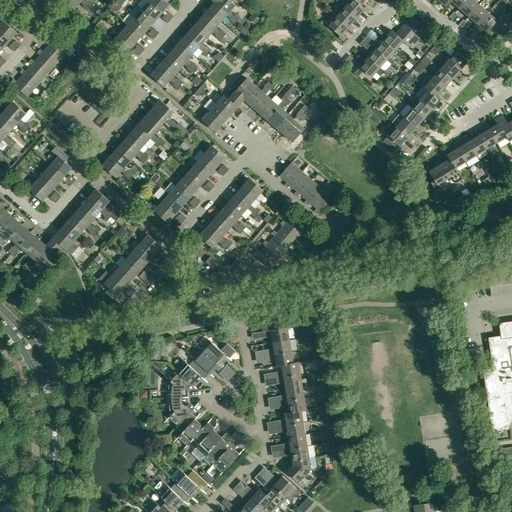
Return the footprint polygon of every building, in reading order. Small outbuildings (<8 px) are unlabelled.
[(81,0),(65,0),(74,8),(80,2),(83,5),(83,7),(88,11),(90,8),(81,0)] [(164,0),(149,0),(149,1),(162,12),(170,4),(164,0)] [(229,13),(237,21),(240,18),(235,14),(233,14),(230,11),(236,5),(230,0),(212,0),(215,2),(215,1),(229,13)] [(361,5),(355,0),(351,0),(345,7),(357,17),(358,16),(363,10),(365,8),(364,8),(361,5)] [(450,0),(459,8),(466,0),(450,0)] [(473,0),(466,0),(459,8),(468,16),(478,5),(473,0)] [(155,21),(162,12),(149,1),(142,9),(155,21)] [(221,21),(226,15),(229,18),(230,20),(234,24),(237,21),(229,13),(215,1),(215,2),(208,10),(221,21)] [(478,5),(468,16),(477,24),(487,13),(478,5)] [(345,7),(337,16),(348,26),(347,28),(351,32),(354,29),(350,25),(355,19),(357,17),(345,7)] [(142,9),(135,17),(148,29),(155,21),(142,9)] [(208,10),(201,18),(214,29),(223,37),(226,34),(221,30),(219,30),(216,27),(221,21),(208,10)] [(454,12),(450,17),(453,20),(458,15),(454,12)] [(490,28),(497,21),(487,13),(477,24),(486,32),(490,28)] [(500,36),(511,23),(508,20),(510,18),(503,13),(497,21),(490,28),(498,36),(495,40),(498,43),(502,38),(500,36)] [(348,26),(337,16),(329,26),(340,36),(339,37),(343,41),(346,38),(342,34),(347,28),(348,26)] [(412,16),(404,25),(417,37),(420,34),(422,36),(427,29),(412,16)] [(148,29),(135,17),(127,25),(141,37),(148,29)] [(227,41),(223,37),(214,29),(201,18),(194,26),(207,38),(212,32),(215,35),(215,37),(220,41),(224,44),(227,41)] [(463,20),(459,25),(462,28),(467,23),(463,20)] [(0,24),(0,32),(9,41),(17,33),(3,21),(0,24)] [(127,25),(120,34),(134,45),(141,37),(127,25)] [(404,25),(396,34),(403,41),(409,46),(412,43),(414,45),(419,38),(417,37),(404,25)] [(200,46),(209,54),(212,50),(207,46),(205,46),(202,43),(207,38),(194,26),(186,34),(200,46)] [(472,28),(468,33),(471,36),(476,31),(472,28)] [(403,41),(396,34),(392,31),(384,40),(395,50),(403,41)] [(0,32),(0,47),(2,49),(9,41),(0,32)] [(126,54),(134,45),(120,34),(113,42),(126,54)] [(186,34),(179,42),(192,54),(198,48),(201,51),(201,53),(206,57),(209,54),(200,46),(186,34)] [(46,42),(49,45),(62,57),(71,46),(58,35),(51,42),(49,40),(46,42)] [(368,58),(379,68),(388,59),(376,49),(374,50),(369,46),(371,43),(366,39),(361,44),(372,53),(368,58)] [(395,50),(384,40),(376,49),(388,59),(395,50)] [(185,62),(194,70),(197,66),(193,62),(191,62),(187,60),(192,54),(179,42),(172,51),(185,62)] [(53,67),(62,57),(49,45),(43,52),(40,49),(37,52),(40,55),(53,67)] [(172,51),(165,59),(178,70),(183,64),(187,67),(187,69),(191,73),(194,70),(185,62),(172,51)] [(456,51),(448,60),(460,70),(468,61),(456,51)] [(85,65),(92,57),(87,52),(79,61),(85,65)] [(45,77),(53,67),(40,55),(34,62),(31,59),(29,62),(31,65),(45,77)] [(379,68),(368,58),(361,65),(355,59),(348,68),(359,77),(364,72),(371,77),(379,68)] [(165,59),(157,67),(171,79),(180,86),(183,83),(178,79),(176,79),(173,76),(178,70),(165,59)] [(448,60),(440,69),(452,79),(460,70),(448,60)] [(36,87),(45,77),(31,65),(25,72),(22,69),(20,72),(23,75),(36,87)] [(177,89),(180,86),(171,79),(157,67),(151,75),(164,87),(169,80),(172,83),(172,85),(177,89)] [(452,79),(440,69),(433,78),(444,88),(452,79)] [(14,85),(27,97),(36,87),(23,75),(17,82),(14,79),(11,83),(14,85)] [(244,99),(255,85),(247,78),(235,91),(232,95),(241,103),(244,99)] [(433,78),(425,87),(428,90),(436,97),(444,88),(433,78)] [(244,99),(252,106),(264,92),(271,84),(268,81),(264,85),(264,87),(261,90),(255,85),(244,99)] [(275,87),(271,84),(264,92),(252,106),(260,113),(272,100),(266,94),(268,91),(271,91),(275,87)] [(428,90),(420,99),(432,109),(440,100),(436,97),(428,90)] [(240,104),(241,103),(232,95),(231,96),(228,99),(224,95),(217,103),(230,115),(237,107),(240,104)] [(277,105),(272,100),(260,113),(268,120),(276,111),(280,107),(288,98),(284,95),(280,99),(280,102),(277,105)] [(411,101),(415,105),(412,108),(424,118),(432,109),(420,99),(416,95),(411,101)] [(268,120),(276,128),(285,118),(288,114),(282,109),(285,106),(287,106),(291,101),(288,98),(280,107),(276,111),(268,120)] [(160,100),(153,108),(162,116),(166,120),(175,127),(177,124),(173,120),(171,120),(168,118),(173,111),(169,108),(160,100)] [(13,102),(5,110),(19,122),(27,129),(30,126),(26,122),(23,122),(20,120),(26,113),(13,102)] [(217,103),(210,111),(223,123),(230,115),(217,103)] [(153,108),(146,116),(155,125),(159,128),(164,122),(167,125),(167,127),(172,131),(175,127),(166,120),(162,116),(153,108)] [(412,108),(404,117),(416,127),(424,118),(412,108)] [(19,122),(5,110),(0,115),(0,119),(12,130),(17,124),(20,127),(20,129),(24,133),(27,129),(19,122)] [(276,128),(285,135),(293,125),(296,121),(304,113),(300,110),(296,114),(296,116),(294,119),(288,114),(285,118),(276,128)] [(377,113),(373,110),(371,113),(369,115),(372,118),(377,113)] [(223,123),(210,111),(202,120),(215,132),(223,123)] [(307,115),(304,113),(296,121),(293,125),(285,135),(293,142),(301,133),(305,129),(298,123),(301,120),(303,120),(307,115)] [(400,113),(392,122),(412,140),(413,138),(409,135),(416,127),(404,117),(400,113)] [(502,115),(494,120),(497,125),(499,124),(507,137),(506,137),(509,141),(511,139),(511,122),(511,121),(508,124),(502,115)] [(152,136),(160,144),(163,141),(159,137),(156,137),(154,134),(159,128),(155,125),(146,116),(138,124),(148,133),(152,136)] [(0,119),(0,134),(4,138),(13,146),(16,142),(11,138),(9,138),(6,136),(12,130),(0,119)] [(412,140),(392,122),(385,130),(390,134),(384,141),(395,151),(398,147),(402,151),(405,147),(401,144),(406,138),(410,142),(412,140)] [(150,138),(153,141),(153,143),(157,147),(160,144),(152,136),(148,133),(138,124),(131,133),(145,144),(150,138)] [(488,124),(484,126),(486,131),(488,130),(496,143),(506,137),(507,137),(499,124),(497,125),(490,129),(488,124)] [(477,130),(474,133),(476,137),(478,136),(486,149),(496,143),(488,130),(486,131),(480,135),(477,130)] [(137,153),(146,160),(149,157),(145,153),(142,153),(139,150),(145,144),(131,133),(124,141),(137,153)] [(4,138),(0,134),(0,143),(2,140),(5,143),(6,145),(10,149),(13,146),(4,138)] [(467,136),(463,139),(466,144),(468,142),(476,155),(486,149),(478,136),(476,137),(470,141),(467,136)] [(124,141),(117,149),(130,161),(136,155),(139,157),(139,160),(143,164),(146,160),(137,153),(124,141)] [(184,142),(180,146),(186,152),(190,147),(184,142)] [(457,143),(453,145),(456,150),(458,149),(466,162),(476,155),(468,142),(466,144),(459,148),(457,143)] [(212,145),(205,154),(218,165),(225,157),(212,145)] [(117,149),(110,157),(123,169),(132,177),(135,173),(130,169),(128,169),(125,167),(130,161),(117,149)] [(446,149),(443,151),(445,156),(447,155),(450,159),(455,168),(456,168),(466,162),(458,149),(456,150),(449,154),(446,149)] [(218,165),(205,154),(198,162),(211,173),(218,165)] [(58,156),(51,164),(64,176),(72,168),(58,156)] [(123,169),(110,157),(102,166),(116,177),(121,171),(124,174),(124,176),(129,180),(132,177),(123,169)] [(428,166),(425,168),(428,173),(429,172),(434,181),(431,183),(436,191),(442,188),(439,184),(451,176),(456,183),(463,179),(456,168),(455,168),(450,159),(442,164),(439,159),(435,162),(438,166),(431,170),(428,166)] [(198,162),(190,170),(204,182),(211,173),(198,162)] [(285,185),(288,188),(290,185),(302,172),(291,162),(280,176),(287,182),(285,185)] [(51,164),(44,172),(57,184),(64,176),(51,164)] [(204,182),(190,170),(183,178),(196,190),(204,182)] [(50,192),(57,184),(44,172),(37,181),(50,192)] [(312,180),(302,172),(290,185),(297,191),(294,194),(297,196),(300,194),(312,180)] [(183,178),(176,186),(189,198),(196,190),(183,178)] [(250,178),(242,187),(256,198),(263,190),(250,178)] [(322,189),(312,180),(300,194),(307,200),(304,202),(307,205),(310,202),(322,189)] [(50,192),(37,181),(29,189),(43,201),(50,192)] [(189,198),(176,186),(169,195),(182,206),(189,198)] [(256,198),(242,187),(235,195),(249,207),(257,214),(260,211),(256,207),(253,207),(250,205),(256,198)] [(96,189),(89,197),(102,209),(111,216),(114,213),(109,209),(107,210),(104,207),(110,201),(96,189)] [(332,198),(322,189),(310,202),(317,208),(314,211),(318,214),(320,211),(332,198)] [(158,200),(161,203),(175,215),(182,206),(169,195),(165,192),(158,200)] [(235,195),(228,203),(241,215),(246,209),(249,212),(250,214),(254,218),(257,214),(249,207),(235,195)] [(102,209),(89,197),(82,205),(95,217),(100,211),(103,214),(103,216),(108,220),(111,216),(102,209)] [(175,215),(161,203),(154,211),(168,223),(175,215)] [(236,221),(241,215),(228,203),(221,211),(234,223),(243,231),(246,227),(242,223),(239,223),(236,221)] [(82,205),(75,213),(88,225),(97,233),(99,230),(95,226),(93,226),(90,223),(95,217),(82,205)] [(0,229),(2,231),(6,227),(14,218),(6,211),(0,217),(0,229)] [(227,231),(232,225),(235,228),(235,230),(240,234),(243,231),(234,223),(221,211),(214,219),(227,231)] [(88,225),(75,213),(67,222),(81,233),(86,227),(89,230),(89,232),(93,236),(97,233),(88,225)] [(264,220),(267,223),(268,224),(273,218),(272,218),(269,215),(264,220)] [(281,224),(283,226),(297,238),(306,228),(292,216),(286,223),(283,221),(281,224)] [(22,225),(14,218),(6,227),(2,231),(3,231),(0,234),(0,236),(7,242),(10,238),(22,225)] [(214,219),(206,228),(220,239),(228,247),(232,243),(227,239),(225,240),(222,237),(227,231),(214,219)] [(81,233),(67,222),(60,230),(73,242),(79,246),(82,249),(85,246),(81,242),(78,242),(75,240),(81,233)] [(10,238),(19,246),(30,232),(22,225),(10,238)] [(288,248),(297,238),(283,226),(277,233),(274,231),(272,234),(275,236),(288,248)] [(213,248),(218,241),(221,244),(221,246),(226,250),(228,247),(220,239),(206,228),(199,236),(213,248)] [(53,238),(54,239),(52,240),(50,243),(58,250),(60,247),(62,246),(66,250),(71,255),(79,246),(73,242),(60,230),(53,238)] [(27,253),(39,239),(30,232),(19,246),(27,253)] [(141,243),(154,254),(161,246),(148,234),(141,243)] [(279,258),(288,248),(275,236),(268,243),(266,241),(263,243),(266,246),(279,258)] [(47,247),(39,239),(27,253),(35,260),(47,247)] [(50,243),(47,247),(35,260),(43,267),(55,254),(58,250),(50,243)] [(147,262),(154,254),(141,243),(134,251),(147,262)] [(257,250),(254,254),(257,256),(270,268),(279,258),(266,246),(260,253),(257,250)] [(134,251),(126,259),(140,271),(147,262),(134,251)] [(214,269),(219,264),(210,256),(206,262),(214,269)] [(126,259),(119,267),(132,279),(140,271),(126,259)] [(119,267),(112,275),(125,287),(132,279),(119,267)] [(25,282),(29,277),(25,273),(20,278),(25,282)] [(125,287),(112,275),(105,284),(118,296),(125,287)] [(31,313),(39,304),(35,300),(28,310),(31,313)] [(511,305),(489,309),(491,325),(478,327),(480,339),(488,338),(492,360),(493,368),(483,370),(493,431),(509,429),(508,424),(510,424),(511,421),(511,401),(511,392),(511,305)] [(272,337),(273,342),(289,340),(287,328),(286,320),(261,325),(264,338),(272,337)] [(291,351),(289,340),(273,342),(274,348),(266,350),(267,355),(291,351)] [(226,343),(220,350),(210,341),(202,349),(196,343),(195,344),(213,360),(223,369),(226,366),(221,362),(226,356),(232,362),(233,362),(228,357),(234,350),(226,343)] [(187,352),(187,353),(216,379),(210,373),(215,368),(220,373),(223,369),(213,360),(195,344),(202,350),(194,358),(187,352)] [(293,363),(291,351),(267,355),(268,362),(276,360),(277,367),(281,366),(294,364),(293,363)] [(216,380),(216,379),(187,353),(193,359),(188,364),(185,361),(177,370),(170,364),(170,365),(198,390),(193,385),(201,377),(207,383),(208,382),(204,379),(210,374),(216,380)] [(293,363),(294,364),(281,366),(282,371),(275,373),(276,379),(300,374),(298,362),(293,363)] [(165,392),(165,398),(188,397),(188,391),(193,386),(198,390),(170,365),(177,371),(168,380),(171,382),(169,385),(169,391),(161,391),(161,392),(165,392)] [(302,386),(300,374),(276,379),(277,385),(285,383),(285,389),(302,386)] [(304,398),(302,386),(285,389),(286,395),(279,396),(280,402),(304,398)] [(139,390),(140,398),(148,398),(147,390),(139,390)] [(173,431),(174,431),(199,403),(198,403),(194,408),(188,403),(188,397),(165,398),(166,404),(161,404),(162,405),(170,405),(170,411),(173,413),(170,416),(179,424),(173,431)] [(288,407),(289,412),(301,411),(306,410),(304,398),(280,402),(280,408),(288,407)] [(199,403),(174,431),(176,428),(182,433),(179,436),(188,444),(203,428),(194,420),(200,414),(200,413),(197,417),(191,412),(199,403)] [(278,421),(279,427),(303,423),(301,411),(289,412),(284,413),(285,419),(278,421)] [(200,461),(227,432),(226,432),(220,438),(212,431),(218,424),(214,427),(209,422),(212,419),(203,428),(188,444),(182,450),(183,451),(194,439),(200,444),(197,447),(205,455),(200,461)] [(305,434),(303,423),(279,427),(279,433),(287,431),(288,437),(305,434)] [(209,469),(234,442),(231,439),(226,444),(221,439),(227,432),(200,461),(200,462),(206,455),(214,463),(209,469)] [(307,446),(305,434),(288,437),(289,443),(282,444),(283,450),(307,446)] [(237,445),(234,442),(209,469),(209,470),(215,464),(223,472),(245,449),(244,448),(238,455),(233,450),(237,445)] [(309,457),(307,446),(283,450),(284,456),(291,455),(292,459),(309,457)] [(511,446),(502,449),(503,458),(511,456),(511,446)] [(309,457),(292,459),(293,464),(286,471),(299,482),(311,469),(317,468),(315,456),(309,457)] [(169,476),(192,497),(198,503),(198,502),(192,497),(200,488),(206,494),(203,491),(208,485),(211,488),(212,488),(189,467),(192,470),(187,476),(184,473),(175,482),(169,476)] [(333,470),(326,471),(325,473),(321,478),(327,484),(333,478),(333,470)] [(206,471),(202,476),(210,484),(214,479),(206,471)] [(186,503),(192,497),(169,476),(175,482),(170,488),(167,485),(159,494),(152,488),(176,510),(184,501),(186,503)] [(267,480),(286,497),(294,488),(282,476),(277,481),(272,476),(267,480)] [(286,497),(267,480),(263,484),(269,490),(265,494),(259,489),(278,506),(286,497)] [(176,510),(152,488),(164,500),(159,505),(156,502),(148,511),(142,505),(141,506),(148,511),(178,511),(176,510)] [(278,506),(259,489),(255,493),(249,488),(245,492),(264,509),(272,500),(278,506)] [(261,511),(264,509),(245,492),(241,497),(247,502),(243,506),(249,511),(261,511)] [(305,499),(298,507),(302,511),(305,511),(311,505),(305,499)] [(434,511),(433,502),(414,505),(414,511),(434,511)]
